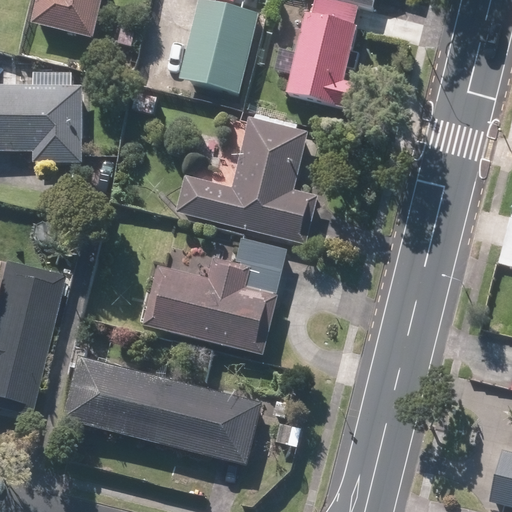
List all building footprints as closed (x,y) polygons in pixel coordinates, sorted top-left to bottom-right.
[(35,0),(29,30),(92,44),(101,0),(35,0)] [(194,0),(194,6),(231,14),(233,0),(194,0)] [(308,0),(308,2),(361,14),(371,16),(374,0),(308,0)] [(361,14),(308,2),(286,103),(349,117),(355,90),(345,87),(361,14)] [(255,19),(231,14),(194,6),(176,89),(237,102),(255,19)] [(7,64),(7,92),(0,91),(0,156),(33,158),(33,167),(80,168),(81,93),(71,93),(71,74),(7,64)] [(317,205),(296,200),(310,136),(248,122),(233,193),(182,181),(174,217),(308,247),(317,205)] [(290,258),(241,246),(235,272),(208,266),(204,281),(153,269),(139,333),(266,362),(290,258)] [(0,413),(31,420),(61,282),(0,268),(0,413)] [(78,360),(61,426),(244,472),(260,406),(78,360)] [(511,511),(511,451),(499,449),(486,509),(501,511),(511,511)]
